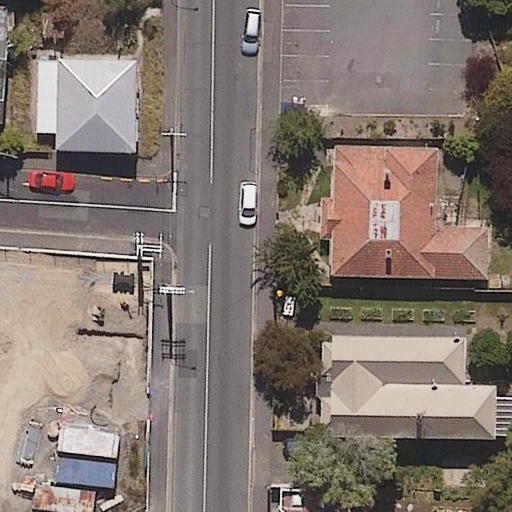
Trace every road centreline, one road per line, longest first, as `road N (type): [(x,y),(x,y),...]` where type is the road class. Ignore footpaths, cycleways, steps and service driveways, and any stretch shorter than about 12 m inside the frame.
road 1 (tertiary): [(209,212),(203,511)]
road 2 (tertiary): [(213,0),(209,212)]
road 3 (residential): [(0,196),(209,212)]
